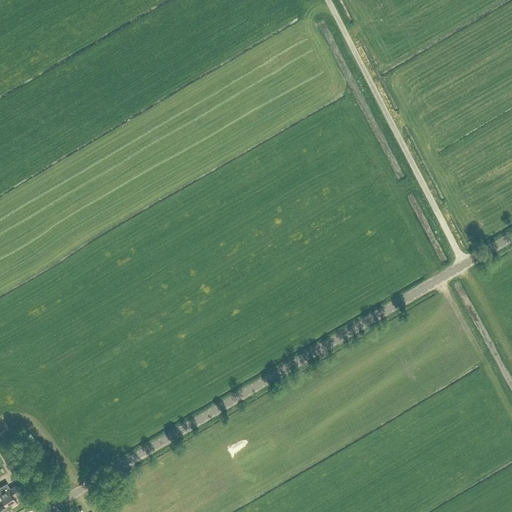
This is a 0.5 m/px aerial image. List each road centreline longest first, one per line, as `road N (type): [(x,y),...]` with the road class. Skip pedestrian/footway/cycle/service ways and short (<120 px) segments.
road 1 (tertiary): [(464,264),(43,511)]
road 2 (track): [(464,264),(327,0)]
